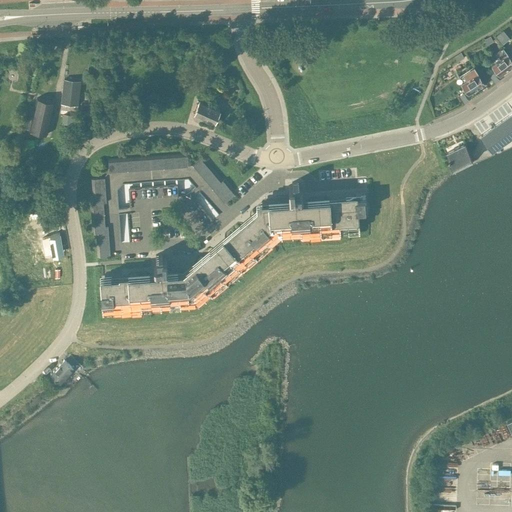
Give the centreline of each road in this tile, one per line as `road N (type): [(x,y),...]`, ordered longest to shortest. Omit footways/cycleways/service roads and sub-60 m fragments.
road 1 (unclassified): [(0,402),(72,323),(79,287),(68,190),(83,151),(107,136),(167,127),(278,159)]
road 2 (residential): [(278,159),(419,135),(470,117),(511,85)]
road 3 (unclassified): [(278,159),(274,109),(237,8)]
road 4 (tertiary): [(237,8),(394,0)]
road 5 (tertiary): [(112,11),(237,8)]
